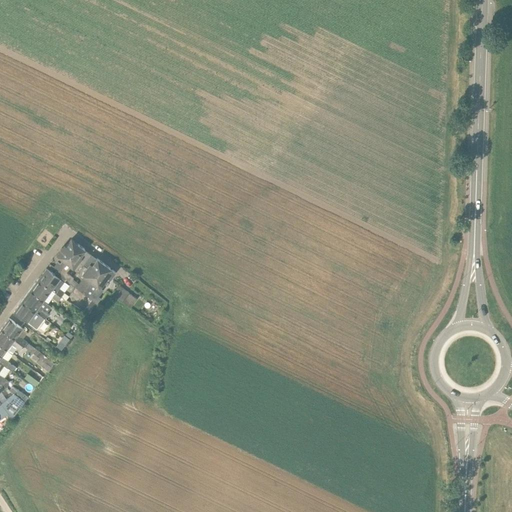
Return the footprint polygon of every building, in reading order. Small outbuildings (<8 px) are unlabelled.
[(54,267),(57,270),(78,244),(71,239),(64,249),(62,247),(56,255),(63,260),(60,264),(58,262),(54,267)] [(55,272),(66,280),(69,282),(84,263),(80,260),(82,258),(80,256),(85,249),(78,244),(57,270),(55,272)] [(69,282),(82,292),(103,263),(96,258),(92,264),(90,262),(87,265),(84,263),(69,282)] [(97,303),(101,297),(99,296),(104,290),(100,287),(107,276),(109,278),(114,271),(103,263),(82,292),(93,299),(97,303)] [(38,279),(61,297),(65,292),(60,288),(66,280),(55,272),(54,274),(46,268),(38,279)] [(58,301),(61,297),(38,279),(30,290),(44,300),(48,303),(53,297),(58,301)] [(122,302),(131,309),(138,299),(129,292),(118,284),(111,294),(122,302)] [(22,301),(46,319),(49,315),(47,314),(53,306),(48,303),(44,300),(30,290),(22,301)] [(97,303),(93,299),(84,311),(88,315),(97,303)] [(38,330),(46,319),(22,301),(14,311),(38,330)] [(53,352),(49,359),(35,348),(27,342),(27,341),(23,338),(27,333),(22,329),(23,328),(9,318),(1,329),(24,346),(34,354),(51,367),(54,363),(59,356),(53,352)] [(12,344),(20,351),(24,346),(1,329),(0,330),(0,344),(7,350),(12,344)] [(0,362),(4,365),(7,368),(8,367),(10,369),(13,371),(16,367),(2,357),(7,350),(0,344),(0,362)] [(31,358),(48,371),(51,367),(34,354),(31,358)] [(0,382),(0,383),(4,377),(10,369),(8,367),(7,368),(4,365),(0,362),(0,382)] [(14,393),(25,401),(28,398),(17,390),(16,391),(12,388),(10,390),(14,393)] [(8,413),(12,419),(25,401),(14,393),(1,403),(0,403),(0,418),(4,415),(8,413)]
